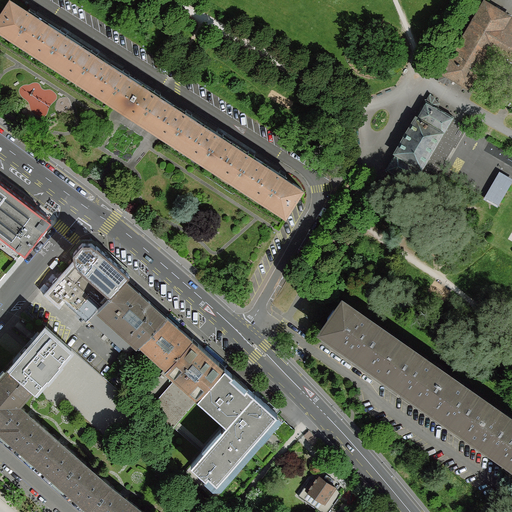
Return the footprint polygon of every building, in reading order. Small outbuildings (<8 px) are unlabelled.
[(32,47),(49,21),(30,9),(28,11),(10,0),(0,17),(0,30),(4,33),(7,30),(32,47)] [(511,18),(482,1),(441,73),(467,89),(491,50),(511,61),(511,18)] [(77,55),(84,44),(49,21),(32,47),(42,53),(44,51),(56,58),(54,61),(64,67),(73,53),(77,55)] [(95,88),(111,62),(84,44),(77,55),(73,53),(64,67),(73,73),(75,71),(87,78),(85,81),(95,88)] [(126,107),(141,85),(129,77),(130,74),(111,62),(95,88),(126,107)] [(158,128),(172,105),(160,97),(162,94),(155,90),(153,93),(141,85),(126,107),(158,128)] [(394,154),(386,168),(414,183),(453,115),(436,106),(439,100),(428,94),(424,101),(417,115),(414,114),(391,152),(394,154)] [(189,148),(205,122),(186,110),(184,113),(172,105),(158,128),(189,148)] [(225,151),(232,140),(205,122),(189,148),(198,154),(200,151),(212,159),(210,162),(220,168),(229,154),(225,151)] [(251,188),(268,163),(232,140),(225,151),(229,154),(220,168),(230,174),(232,172),(244,179),(242,182),(251,188)] [(268,163),(251,188),(277,205),(275,208),(286,214),(303,189),(285,177),(287,175),(268,163)] [(511,183),(511,178),(500,171),(485,197),(500,205),(511,183)] [(0,180),(0,233),(23,250),(47,216),(0,180)] [(80,267),(111,295),(124,281),(130,275),(97,246),(96,246),(93,243),(83,243),(74,252),(76,261),(78,263),(80,267)] [(102,305),(111,295),(80,267),(78,263),(68,275),(86,291),(75,305),(89,318),(102,305)] [(68,275),(66,273),(48,294),(59,304),(66,297),(75,305),(86,291),(68,275)] [(111,295),(102,305),(110,313),(107,317),(127,336),(131,332),(142,341),(165,318),(124,281),(111,295)] [(110,313),(102,305),(89,318),(129,353),(141,343),(142,341),(131,332),(127,336),(107,317),(110,313)] [(511,419),(343,306),(323,336),(511,462),(511,419)] [(142,341),(141,343),(154,355),(156,352),(170,363),(191,341),(165,318),(142,341)] [(36,390),(72,350),(47,326),(10,368),(33,387),(36,390)] [(191,341),(170,363),(165,369),(177,380),(198,399),(225,367),(228,363),(208,345),(204,349),(199,344),(197,346),(191,341)] [(104,378),(72,350),(36,390),(57,409),(64,400),(120,449),(146,413),(135,404),(104,378)] [(233,374),(225,367),(198,399),(227,424),(255,393),(247,386),(245,389),(231,377),(233,374)] [(21,401),(33,387),(10,368),(0,379),(0,423),(1,425),(19,405),(21,401)] [(152,408),(177,380),(165,369),(135,404),(146,413),(169,433),(174,427),(152,408)] [(198,399),(177,380),(152,408),(174,427),(198,399)] [(255,393),(227,424),(202,452),(191,464),(206,477),(209,475),(217,482),(257,437),(278,414),(255,393)] [(49,432),(19,405),(1,425),(0,426),(0,429),(30,455),(49,432)] [(288,422),(278,414),(257,437),(274,452),(295,429),(288,422)] [(318,440),(309,431),(304,435),(313,445),(318,440)] [(80,458),(49,432),(30,455),(60,481),(80,458)] [(110,485),(80,458),(60,481),(92,508),(110,485)] [(328,511),(343,493),(318,475),(313,482),(310,480),(299,496),(321,511),(328,511)] [(140,511),(142,510),(110,485),(92,508),(96,511),(140,511)]
